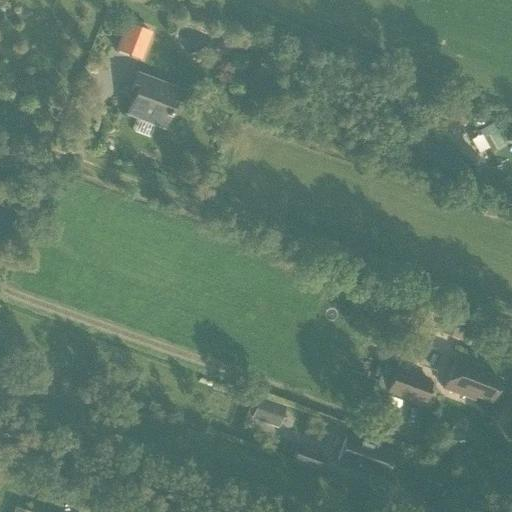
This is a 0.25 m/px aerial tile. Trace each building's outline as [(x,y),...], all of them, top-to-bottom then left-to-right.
[(113,50),(138,59),(148,32),(124,23),(113,50)] [(137,88),(128,113),(165,128),(173,106),(178,108),(184,91),(138,73),(133,87),(137,88)] [(381,299),(377,309),(398,317),(403,302),(383,294),(381,299)] [(400,320),(417,327),(423,311),(406,305),(400,320)] [(463,323),(445,316),(439,333),(457,340),(463,323)] [(485,370),(457,360),(452,358),(440,392),(475,404),(476,401),(487,405),(497,378),(484,374),(485,370)] [(382,391),(421,405),(429,381),(390,367),(382,391)] [(248,418),(275,428),(284,404),(257,394),(248,418)] [(375,448),(375,446),(346,435),(336,464),(365,474),(366,472),(381,478),(390,453),(375,448)] [(320,471),(325,458),(297,448),(292,461),(320,471)]
